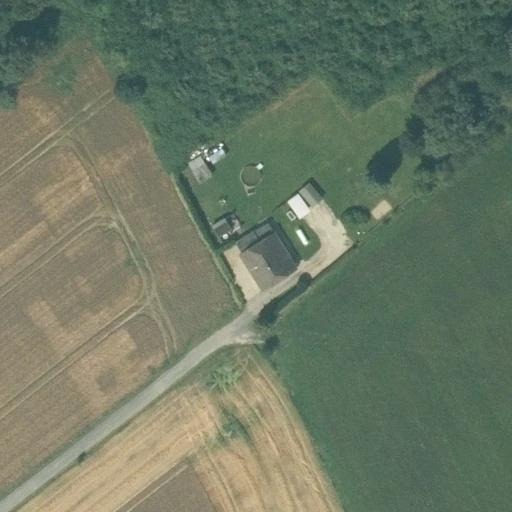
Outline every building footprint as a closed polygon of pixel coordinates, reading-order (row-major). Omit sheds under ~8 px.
[(189,162),(194,170),(206,163),(201,155),(189,162)] [(212,174),(206,163),(194,170),(193,170),(200,182),(212,174)] [(322,198),(310,182),(300,190),(313,206),(322,198)] [(297,191),(286,199),(298,214),(308,206),(297,191)] [(219,235),(230,229),(224,218),(213,225),(219,235)] [(269,222),(265,225),(270,234),(275,231),(269,222)] [(243,250),(270,234),(265,225),(237,241),(243,250)] [(243,250),(240,252),(263,288),(297,267),(275,231),(270,234),(243,250)]
